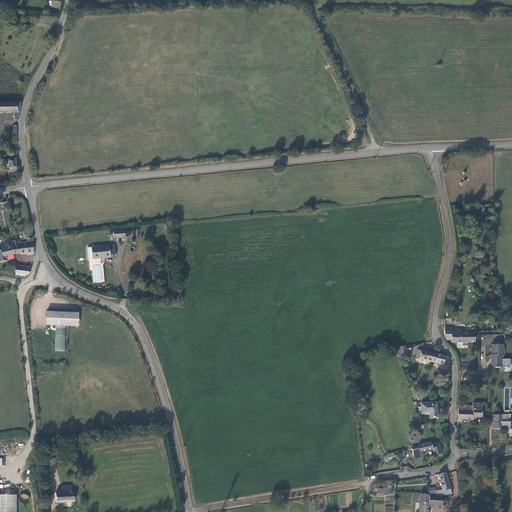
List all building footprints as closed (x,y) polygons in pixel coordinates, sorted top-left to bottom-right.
[(16,120),(18,119),(19,112),(21,102),(0,102),(0,112),(14,112),(14,116),(15,120),(16,120)] [(9,169),(16,168),(17,168),(15,158),(7,159),(9,169)] [(123,229),(111,230),(112,238),(124,237),(123,229)] [(27,253),(33,252),(34,244),(33,242),(19,243),(18,240),(12,241),(13,242),(15,254),(27,253)] [(3,257),(6,256),(15,254),(13,242),(1,244),(2,250),(0,250),(0,261),(4,261),(3,257)] [(99,259),(109,259),(109,258),(115,257),(113,246),(87,248),(88,264),(100,263),(99,259)] [(29,274),(30,267),(15,265),(15,275),(25,276),(29,274)] [(79,312),(46,311),(46,325),(56,325),(55,350),(65,351),(66,325),(79,326),(79,312)] [(450,332),(450,330),(444,330),(444,337),(446,341),(449,341),(449,344),(465,343),(474,343),(473,333),(461,334),(461,331),(450,332)] [(398,357),(408,355),(406,346),(396,348),(397,355),(398,357)] [(503,346),(491,346),(491,348),(490,348),(490,352),(490,356),(489,356),(489,358),(492,360),(492,368),(493,369),(496,369),(498,369),(502,369),(502,363),(503,361),(503,357),(504,356),(504,350),(503,350),(503,346)] [(418,359),(447,367),(448,359),(448,358),(417,350),(416,354),(419,355),(418,359)] [(435,404),(421,405),(421,416),(429,415),(429,419),(436,419),(435,404)] [(481,407),(485,407),(484,404),(471,404),(471,406),(471,411),(457,411),(457,422),(460,422),(460,420),(472,420),(472,417),(481,417),(481,407)] [(501,428),(508,428),(508,416),(492,416),(492,429),(501,429),(501,428)] [(429,443),(416,446),(417,448),(418,454),(430,451),(429,445),(429,443)] [(436,444),(429,445),(430,451),(431,456),(438,455),(436,444)] [(418,458),(418,454),(417,448),(410,450),(412,459),(418,458)] [(389,461),(388,460),(389,460),(395,458),(393,452),(386,454),(387,456),(383,457),(385,463),(389,461)] [(46,467),(56,466),(56,458),(45,459),(46,467)] [(435,491),(436,495),(442,495),(451,493),(446,472),(439,474),(442,490),(436,491),(435,491)] [(61,486),(62,492),(56,493),(56,502),(74,502),(73,492),(72,492),(71,486),(61,486)] [(27,502),(29,496),(21,493),(19,500),(27,502)] [(0,511),(15,511),(16,495),(0,494),(0,511)] [(418,511),(428,511),(429,505),(442,506),(442,496),(436,495),(429,495),(429,494),(428,494),(421,494),(420,503),(419,503),(418,511)]
